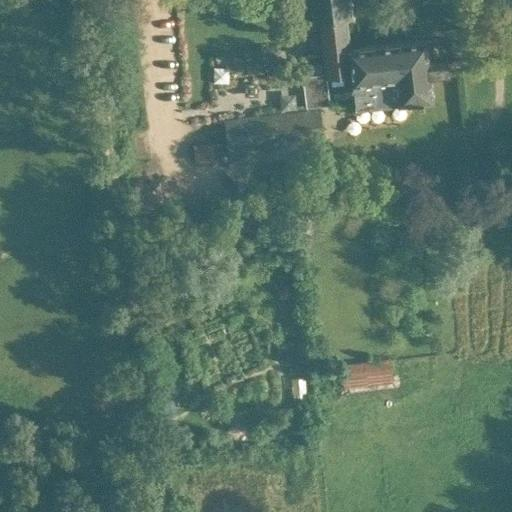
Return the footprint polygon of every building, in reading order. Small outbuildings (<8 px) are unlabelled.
[(432,100),(429,75),(449,73),(447,62),(428,64),(425,39),(349,48),(345,18),(351,17),(349,0),(310,0),(311,5),(308,6),(308,8),(312,8),(313,20),(310,23),(312,25),(315,21),(319,21),(321,35),(312,36),(310,40),(311,46),(314,50),(322,49),(325,75),(302,77),(306,107),(354,101),(354,108),(416,102),(416,104),(422,103),(422,101),(432,100)] [(226,144),(322,133),(319,109),(223,120),(226,144)] [(193,145),(194,161),(214,161),(213,145),(193,145)] [(289,162),(291,183),(270,185),(273,212),(319,207),(314,160),(289,162)] [(445,234),(442,209),(422,211),(425,236),(445,234)] [(343,388),(390,382),(387,359),(341,364),(343,388)] [(293,407),(306,406),(305,378),(292,378),(293,407)] [(176,414),(172,391),(153,394),(157,417),(176,414)]
